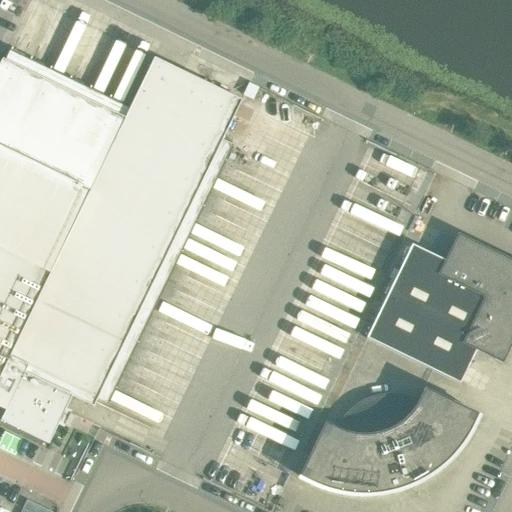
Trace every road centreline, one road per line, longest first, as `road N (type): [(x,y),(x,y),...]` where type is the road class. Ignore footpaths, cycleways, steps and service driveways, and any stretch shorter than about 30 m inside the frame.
road 1 (unclassified): [(511,191),(124,0)]
road 2 (unclassified): [(205,511),(144,483),(92,511)]
